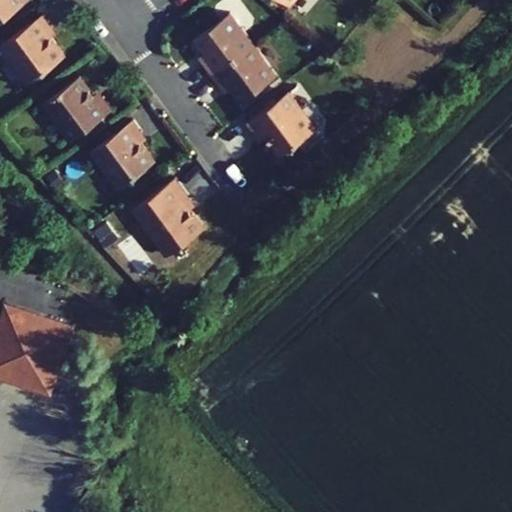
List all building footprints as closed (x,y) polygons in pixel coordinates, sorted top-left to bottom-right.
[(0,0),(0,17),(25,0),(0,0)] [(278,0),(288,8),(295,0),(278,0)] [(39,15),(0,42),(0,49),(24,82),(60,56),(43,31),(48,27),(39,15)] [(209,78),(251,48),(228,16),(192,42),(206,61),(200,66),(209,78)] [(274,80),(251,48),(209,78),(218,90),(224,87),(238,106),(274,80)] [(95,103),(77,78),(41,104),(67,142),(110,112),(100,99),(95,103)] [(314,134),(286,96),(244,127),(254,140),(259,136),(277,160),(314,134)] [(130,122),(87,152),(114,190),(151,164),(133,139),(139,135),(130,122)] [(188,203),(172,181),(130,211),(164,258),(200,232),(182,207),(188,203)] [(0,297),(0,370),(48,383),(50,373),(66,315),(59,313),(0,297)]
